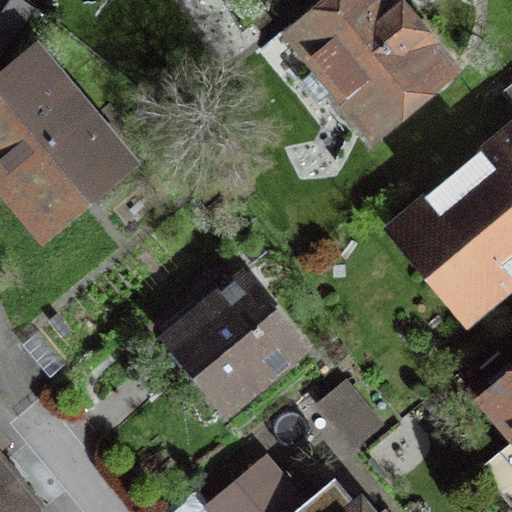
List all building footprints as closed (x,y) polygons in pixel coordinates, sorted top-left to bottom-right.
[(484,84),(414,0),(357,0),(300,47),(393,159),(484,84)] [(164,184),(59,49),(0,94),(0,205),(51,271),(164,184)] [(409,215),(486,300),(511,276),(511,131),(508,127),(409,215)] [(331,362),(258,280),(175,352),(248,435),(331,362)] [(346,379),(321,400),(355,441),(380,420),(346,379)] [(511,392),(492,408),(511,433),(511,392)] [(0,511),(37,511),(42,509),(19,480),(0,455),(0,511)] [(220,511),(300,511),(263,462),(212,500),(220,511)] [(374,511),(348,479),(309,511),(374,511)]
